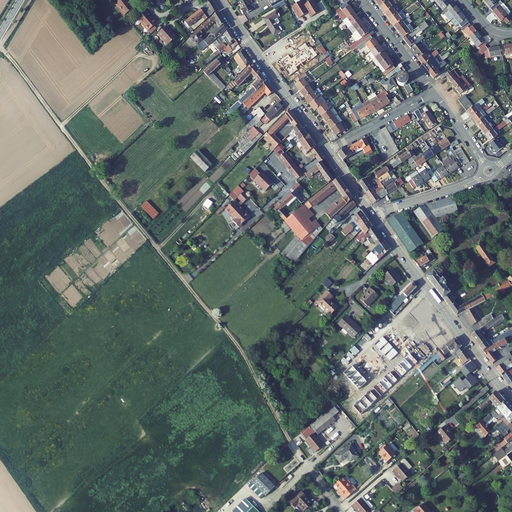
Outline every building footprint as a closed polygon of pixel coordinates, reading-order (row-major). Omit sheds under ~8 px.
[(120,0),(116,3),(116,4),(125,15),(134,8),(128,1),(129,0),(128,0),(120,0)] [(198,6),(200,9),(208,4),(206,0),(198,6)] [(254,10),(248,0),(243,0),(242,1),(246,8),(244,9),(247,14),(254,10)] [(315,0),(314,0),(306,5),(311,12),(313,17),(322,11),(315,0)] [(447,0),(437,0),(436,1),(444,10),(451,5),(449,2),(447,0)] [(495,0),(487,0),(485,2),(493,12),(500,6),(495,0)] [(213,14),(217,11),(212,1),(208,4),(200,9),(203,12),(206,10),(209,14),(212,13),(213,14)] [(294,6),(302,18),(311,12),(306,5),(303,1),(294,6)] [(389,1),(381,7),(386,13),(394,7),(389,1)] [(348,18),(356,12),(351,6),(350,6),(348,3),(346,5),(341,9),(348,18)] [(509,11),(503,4),(500,6),(493,12),(501,22),(504,20),(508,24),(511,20),(508,15),(510,14),(509,11)] [(453,8),(451,5),(444,10),(442,12),(445,15),(447,13),(449,11),(455,18),(462,12),(457,5),(453,8)] [(386,13),(391,20),(399,14),(394,7),(386,13)] [(205,20),(208,18),(204,14),(203,12),(200,9),(185,22),(189,27),(202,16),(205,20)] [(341,9),(338,11),(345,21),(348,18),(341,9)] [(279,10),(266,19),(277,35),(284,30),(280,24),(281,23),(282,21),(279,17),(282,16),(279,10)] [(391,20),(396,26),(408,17),(403,11),(399,14),(391,20)] [(449,11),(447,13),(452,20),(455,18),(449,11)] [(154,25),(158,22),(154,18),(153,19),(147,12),(139,19),(149,31),(154,25)] [(194,33),(190,36),(198,46),(200,44),(202,43),(204,41),(205,40),(200,35),(216,22),(220,28),(225,23),(218,12),(212,17),(201,26),(194,33)] [(360,19),(356,12),(348,18),(353,25),(360,19)] [(462,12),(455,18),(452,20),(457,26),(460,24),(463,28),(470,22),(467,19),(468,19),(462,12)] [(408,17),(396,26),(400,32),(411,23),(414,21),(412,17),(413,16),(412,14),(408,17)] [(360,19),(353,25),(357,31),(365,25),(360,19)] [(470,22),(463,28),(471,37),(478,32),(472,25),(470,22)] [(218,29),(222,34),(228,28),(225,23),(220,28),(218,29)] [(411,23),(400,32),(405,38),(416,30),(411,23)] [(171,30),(167,25),(158,34),(168,45),(176,38),(170,30),(171,30)] [(365,25),(357,31),(352,34),(357,41),(349,47),(352,51),(357,46),(372,35),(373,34),(371,31),(370,32),(365,25)] [(405,38),(411,46),(415,43),(412,39),(414,38),(413,37),(425,28),(422,25),(416,30),(405,38)] [(222,34),(218,29),(212,34),(215,39),(222,34)] [(223,39),(221,37),(219,39),(220,41),(222,44),(223,43),(225,42),(229,47),(229,46),(232,44),(230,42),(235,39),(229,30),(224,34),(226,37),(223,39)] [(484,38),(478,32),(471,37),(481,50),(486,46),(488,45),(483,39),(484,38)] [(205,40),(204,41),(208,45),(215,39),(212,34),(205,40)] [(367,44),(372,50),(379,45),(374,37),(374,38),(372,35),(357,46),(360,49),(367,44)] [(223,43),(230,51),(232,50),(229,46),(229,47),(225,42),(223,43)] [(418,54),(417,55),(420,58),(427,53),(428,52),(421,42),(413,48),(418,54)] [(220,53),(221,53),(225,50),(227,53),(230,51),(223,43),(222,44),(220,45),(219,47),(217,48),(218,50),(220,53)] [(284,43),(274,51),(277,55),(276,55),(283,65),(290,60),(283,50),(287,47),(284,43)] [(502,47),(503,55),(511,53),(511,44),(505,45),(505,46),(502,47)] [(379,45),(372,50),(372,51),(377,57),(384,51),(379,45)] [(503,55),(502,47),(502,46),(489,48),(486,46),(481,50),(477,54),(479,57),(486,52),(487,58),(491,58),(503,55)] [(208,63),(220,53),(218,50),(206,61),(208,63)] [(242,50),(234,57),(239,63),(244,70),(251,62),(242,50)] [(377,57),(381,64),(389,58),(384,51),(377,57)] [(432,60),(427,53),(420,58),(425,65),(432,60)] [(208,76),(221,92),(225,88),(218,80),(215,77),(214,78),(210,74),(212,73),(224,62),(220,57),(204,72),(207,76),(208,76)] [(389,74),(396,69),(394,65),(395,65),(389,58),(381,64),(389,74)] [(437,66),(432,60),(425,65),(430,72),(437,66)] [(430,72),(435,78),(440,74),(442,73),(440,70),(441,69),(440,68),(448,63),(445,60),(437,66),(430,72)] [(258,71),(252,64),(234,82),(233,81),(233,80),(230,83),(234,87),(236,85),(238,87),(251,74),(253,76),(255,78),(260,74),(258,71)] [(381,64),(378,66),(386,76),(388,75),(389,74),(381,64)] [(442,73),(440,74),(444,79),(447,76),(454,84),(461,78),(455,70),(452,72),(449,68),(442,73)] [(348,76),(345,71),(343,69),(340,72),(343,76),(344,75),(346,78),(348,76)] [(398,71),(396,69),(389,74),(388,75),(390,77),(398,71)] [(297,84),(302,90),(314,82),(307,72),(296,80),(298,83),(297,84)] [(255,78),(258,81),(252,86),(254,88),(226,113),(229,116),(243,103),(249,98),(256,91),(266,81),(260,74),(255,78)] [(402,85),(404,85),(406,85),(407,83),(408,82),(408,80),(408,79),(407,77),(406,76),(404,75),(403,75),(401,76),(399,76),(398,78),(398,79),(398,81),(398,83),(399,84),(401,85),(402,85)] [(461,78),(454,84),(453,84),(457,89),(468,81),(466,78),(464,76),(461,78)] [(385,79),(382,82),(389,90),(396,85),(391,79),(388,82),(385,79)] [(268,96),(274,91),(266,81),(256,91),(249,98),(243,103),(247,109),(265,92),(268,96)] [(302,90),(307,97),(319,88),(314,81),(314,82),(302,90)] [(469,83),(468,81),(457,89),(460,94),(466,89),(464,87),(469,83)] [(414,91),(411,84),(406,87),(409,94),(414,91)] [(319,88),(307,97),(312,104),(323,95),(325,94),(320,87),(319,88)] [(395,101),(388,91),(379,96),(384,107),(395,101)] [(323,95),(312,104),(317,110),(319,109),(328,101),(323,95)] [(468,111),(476,104),(472,98),(470,100),(466,95),(459,99),(468,111)] [(384,107),(379,96),(371,99),(373,103),(377,111),(384,107)] [(473,117),(481,112),(483,110),(481,106),(486,102),(484,99),(476,104),(468,111),(473,117)] [(319,109),(324,115),(336,106),(331,100),(328,101),(319,109)] [(269,121),(283,108),(278,103),(261,120),(266,124),(269,121)] [(355,112),(359,120),(362,118),(362,119),(370,115),(366,107),(364,103),(353,109),(355,112)] [(377,111),(373,103),(366,107),(370,115),(377,111)] [(324,115),(328,122),(339,113),(340,113),(336,106),(324,115)] [(262,119),(261,118),(265,115),(259,108),(255,111),(254,110),(251,113),(254,116),(257,113),(258,115),(239,133),(242,137),(248,132),(253,127),(260,120),(262,119)] [(430,110),(423,114),(419,109),(415,111),(420,119),(425,116),(431,126),(438,122),(430,110)] [(497,109),(489,115),(491,117),(499,111),(497,109)] [(293,124),(297,120),(289,111),(285,115),(269,131),(264,136),(269,141),(275,136),(273,134),(289,119),(293,124)] [(485,118),(481,112),(473,117),(477,124),(485,118)] [(339,113),(328,122),(333,128),(344,120),(339,113)] [(409,114),(387,126),(391,132),(417,118),(416,115),(411,117),(409,114)] [(485,118),(477,124),(481,130),(489,124),(485,118)] [(258,127),(259,128),(263,124),(260,120),(253,127),(255,129),(258,127)] [(349,127),(344,120),(333,128),(338,135),(349,127)] [(494,131),(486,137),(491,142),(498,137),(496,133),(500,130),(511,123),(509,120),(494,131)] [(304,129),(300,124),(295,128),(292,131),(289,134),(290,136),(294,134),(295,136),(304,129)] [(486,137),(494,131),(492,127),(489,124),(481,130),(486,137)] [(400,150),(391,132),(387,126),(380,130),(394,154),(400,150)] [(251,142),(259,133),(255,129),(253,127),(248,132),(251,135),(247,138),(251,142)] [(290,142),(293,147),(297,144),(308,135),(304,129),(295,136),(290,142)] [(242,151),(245,154),(263,135),(260,132),(259,133),(251,142),(247,138),(251,135),(248,132),(242,137),(238,142),(241,145),(242,144),(243,145),(240,149),(242,151)] [(302,147),(307,154),(311,151),(316,158),(321,154),(308,135),(297,144),(300,148),(302,147)] [(257,143),(262,148),(269,141),(264,136),(257,143)] [(273,145),(269,149),(272,152),(273,150),(278,146),(280,143),(281,142),(279,139),(275,136),(269,141),(273,145)] [(340,152),(345,160),(353,154),(352,153),(364,147),(368,155),(374,152),(367,137),(340,152)] [(443,149),(451,143),(447,137),(441,142),(438,138),(436,140),(443,149)] [(505,147),(498,138),(489,145),(494,152),(496,153),(505,147)] [(443,149),(436,140),(434,141),(436,145),(431,148),(435,154),(436,153),(443,149)] [(464,164),(470,160),(459,143),(453,147),(454,148),(464,164)] [(273,150),(276,154),(282,150),(278,146),(273,150)] [(427,159),(435,154),(431,148),(423,154),(427,159)] [(450,173),(464,164),(454,148),(451,149),(454,153),(442,162),(444,165),(450,173)] [(191,157),(205,172),(212,165),(198,150),(191,157)] [(393,165),(395,168),(408,159),(413,156),(412,155),(410,150),(397,160),(398,161),(393,165)] [(233,161),(236,163),(245,154),(242,151),(233,161)] [(222,159),(224,161),(231,154),(229,152),(222,159)] [(258,158),(262,162),(263,161),(269,155),(265,152),(258,158)] [(285,153),(279,158),(293,175),(299,171),(285,153),(285,154),(285,153)] [(419,165),(426,160),(427,159),(423,154),(417,157),(415,153),(412,155),(413,156),(419,165)] [(318,161),(320,163),(321,162),(325,159),(321,154),(316,158),(318,161)] [(419,165),(413,156),(408,159),(414,168),(416,167),(419,165)] [(326,179),(329,183),(333,179),(331,175),(321,162),(320,163),(305,174),(307,177),(308,178),(319,170),(326,179)] [(442,162),(432,169),(434,172),(444,165),(442,162)] [(420,172),(425,180),(432,176),(436,181),(439,179),(434,172),(432,169),(429,164),(426,166),(425,164),(418,169),(420,172)] [(444,165),(434,172),(439,179),(442,177),(443,178),(450,173),(444,165)] [(376,177),(372,179),(374,183),(372,184),(373,186),(386,179),(384,176),(389,172),(391,171),(388,166),(376,173),(379,177),(377,178),(376,177)] [(249,175),(265,191),(273,183),(267,177),(262,172),(260,174),(255,169),(249,175)] [(398,187),(402,185),(398,179),(396,175),(397,174),(394,169),(391,171),(389,172),(393,178),(384,184),(389,193),(398,187)] [(420,172),(418,169),(407,177),(409,179),(420,172)] [(295,177),(297,180),(302,176),(301,173),(299,171),(293,175),(295,177)] [(375,202),(389,193),(384,184),(393,178),(389,172),(384,176),(386,179),(373,186),(367,191),(375,202)] [(425,180),(420,172),(409,179),(415,188),(425,180)] [(296,180),(298,183),(307,177),(305,174),(302,176),(297,180),(296,180)] [(367,191),(373,186),(372,184),(374,183),(372,179),(369,176),(361,182),(367,191)] [(304,205),(309,210),(336,188),(341,194),(347,190),(338,178),(333,182),(305,204),(304,205)] [(290,190),(289,191),(294,197),(295,197),(297,198),(301,204),(305,201),(298,194),(304,189),(298,183),(290,190)] [(498,200),(488,186),(482,188),(493,203),(498,200)] [(289,191),(278,202),(279,204),(276,207),(273,210),(274,211),(275,210),(285,221),(289,217),(288,216),(282,209),(287,205),(294,197),(289,191)] [(238,198),(243,203),(249,197),(244,192),(238,198)] [(349,194),(343,198),(326,214),(331,219),(331,218),(352,200),(353,199),(349,194)] [(427,203),(437,217),(459,211),(454,195),(427,203)] [(287,205),(288,206),(297,198),(295,197),(294,197),(287,205)] [(211,212),(215,208),(211,204),(207,200),(203,205),(208,209),(211,212)] [(233,221),(239,227),(242,225),(242,224),(250,216),(246,212),(245,213),(239,207),(240,206),(235,200),(227,207),(227,209),(231,213),(230,214),(235,219),(233,221)] [(141,206),(154,219),(159,214),(147,201),(141,206)] [(356,205),(352,201),(337,214),(341,218),(356,205)] [(437,217),(427,203),(419,209),(437,235),(445,229),(437,217)] [(315,221),(313,223),(308,218),(313,215),(309,210),(304,205),(303,206),(295,213),(293,214),(289,217),(285,221),(291,229),(297,236),(302,241),(301,241),(308,247),(322,229),(320,226),(315,221)] [(341,232),(345,236),(353,229),(357,225),(365,217),(361,211),(359,208),(358,208),(353,214),(355,216),(353,219),(353,220),(341,232)] [(387,220),(410,252),(424,243),(402,212),(396,214),(387,220)] [(352,234),(355,236),(361,230),(369,222),(365,217),(357,225),(359,227),(355,230),(352,234)] [(280,225),(287,233),(291,229),(285,221),(280,225)] [(363,232),(357,239),(357,240),(359,242),(360,241),(365,235),(373,227),(369,222),(361,230),(363,232)] [(367,239),(371,244),(373,244),(375,243),(376,244),(381,240),(373,227),(365,235),(360,241),(361,244),(367,239)] [(326,240),(329,243),(334,239),(335,237),(332,235),(326,240)] [(302,241),(297,236),(281,255),(293,265),(308,247),(301,241),(302,241)] [(352,250),(359,242),(357,240),(350,248),(352,250)] [(497,261),(482,240),(476,244),(491,265),(497,261)] [(389,250),(383,243),(378,247),(366,258),(373,265),(389,250)] [(421,252),(414,257),(420,266),(432,258),(428,252),(423,255),(421,252)] [(383,276),(391,287),(401,280),(398,276),(397,276),(395,273),(392,269),(383,276)] [(427,275),(434,284),(442,279),(434,270),(427,275)] [(508,279),(461,305),(455,297),(453,295),(455,294),(445,283),(446,283),(447,283),(447,282),(447,281),(446,281),(445,281),(447,279),(445,276),(442,279),(434,284),(445,299),(457,315),(465,311),(474,305),(511,284),(511,274),(507,277),(508,279)] [(397,300),(401,304),(407,297),(417,287),(413,282),(397,300)] [(361,300),(368,307),(379,296),(370,288),(367,291),(368,292),(361,300)] [(331,315),(338,308),(330,300),(333,296),(327,291),(317,302),(331,315)] [(407,304),(406,308),(409,311),(416,304),(420,301),(424,297),(419,291),(407,304)] [(433,308),(424,297),(420,301),(425,308),(421,312),(419,313),(423,317),(433,308)] [(393,304),(398,308),(401,304),(397,300),(394,303),(393,304)] [(420,301),(416,304),(421,312),(425,308),(420,301)] [(474,305),(465,311),(472,323),(479,319),(483,326),(496,316),(493,311),(481,318),(474,305)] [(431,352),(418,338),(434,322),(438,326),(443,322),(435,312),(413,333),(414,334),(394,353),(403,363),(412,354),(413,353),(421,361),(431,352)] [(476,340),(483,336),(486,335),(484,331),(494,325),(495,326),(506,318),(502,313),(496,316),(483,326),(472,333),(471,334),(476,340)] [(342,327),(354,338),(361,331),(353,323),(353,322),(346,315),(344,317),(339,322),(338,324),(341,327),(342,327)] [(444,335),(450,331),(443,322),(438,326),(444,335)] [(479,344),(483,349),(493,342),(495,342),(504,338),(511,333),(511,328),(493,339),(492,337),(485,340),(479,344)] [(399,336),(404,341),(407,339),(402,333),(399,336)] [(455,352),(462,347),(455,338),(446,346),(437,353),(443,361),(447,358),(445,355),(447,354),(446,353),(450,350),(450,351),(452,349),(454,352),(455,352)] [(493,342),(483,349),(492,361),(497,358),(493,351),(507,343),(504,338),(495,342),(493,342)] [(461,365),(462,365),(465,363),(470,359),(464,350),(455,357),(461,365)] [(387,394),(420,362),(412,354),(403,363),(394,353),(394,352),(369,376),(379,386),(387,394)] [(453,359),(459,367),(461,365),(455,357),(453,359)] [(498,358),(497,358),(492,361),(497,366),(501,363),(498,358)] [(501,372),(502,372),(511,365),(511,364),(511,358),(508,360),(508,359),(507,360),(501,363),(497,366),(501,372)] [(466,387),(468,389),(478,381),(474,376),(472,378),(469,374),(477,367),(472,361),(460,371),(467,378),(462,382),(459,378),(453,383),(460,392),(466,387)] [(343,367),(338,362),(334,367),(339,371),(340,372),(344,367),(343,367)] [(502,373),(509,382),(511,380),(511,368),(511,367),(502,373)] [(369,376),(368,375),(367,376),(364,379),(362,381),(359,384),(357,386),(354,388),(352,391),(349,393),(347,395),(341,400),(352,412),(379,386),(369,376)] [(447,382),(452,378),(450,375),(440,383),(443,386),(447,382)] [(436,395),(445,388),(444,387),(443,386),(440,383),(432,390),(436,395)] [(498,409),(506,401),(497,392),(482,405),(480,405),(478,406),(482,410),(490,403),(491,401),(497,408),(498,409)] [(477,426),(480,429),(486,436),(491,432),(486,427),(485,425),(491,419),(494,417),(497,421),(496,422),(499,425),(500,424),(511,413),(511,408),(506,401),(498,409),(497,408),(477,426)] [(320,433),(342,416),(334,406),(312,423),(320,433)] [(511,424),(510,423),(511,421),(511,413),(500,424),(504,428),(505,427),(506,429),(508,427),(511,431),(511,430),(511,424)] [(496,422),(497,421),(494,417),(491,419),(485,425),(486,427),(493,421),(494,422),(495,422),(496,422)] [(316,432),(318,435),(320,433),(312,423),(301,433),(306,440),(305,440),(315,453),(324,446),(314,434),(316,432)] [(436,434),(439,437),(440,436),(447,444),(455,437),(448,429),(449,428),(446,424),(436,434)] [(496,449),(498,451),(501,448),(508,443),(511,440),(511,439),(511,432),(511,433),(504,439),(505,440),(498,445),(499,446),(496,449)] [(387,463),(395,455),(393,453),(397,449),(391,443),(388,446),(387,445),(386,446),(380,452),(379,452),(385,459),(384,460),(387,463)] [(511,444),(504,451),(501,448),(498,451),(492,455),(491,456),(492,458),(495,456),(498,462),(507,455),(511,451),(511,444)] [(351,461),(358,457),(356,453),(351,445),(335,455),(340,463),(348,457),(351,461)] [(498,462),(504,469),(511,463),(511,462),(507,455),(498,462)] [(340,463),(343,467),(351,461),(348,457),(340,463)] [(403,481),(411,474),(408,470),(412,467),(405,459),(406,459),(404,458),(404,459),(401,461),(402,463),(393,471),(398,477),(399,477),(400,478),(403,481)] [(423,471),(432,464),(430,462),(422,468),(423,471)] [(252,482),(265,496),(275,486),(262,473),(252,482)] [(343,478),(333,486),(334,487),(334,488),(335,489),(336,490),(337,490),(338,490),(339,489),(341,491),(340,492),(343,495),(342,496),(345,499),(356,490),(348,480),(346,482),(343,478)] [(392,489),(396,495),(403,489),(398,483),(392,489)] [(399,498),(408,491),(405,488),(403,489),(396,495),(399,498)] [(304,511),(312,504),(301,492),(291,502),(295,507),(295,508),(298,511),(300,511),(303,510),(304,511)] [(356,509),(358,511),(368,511),(371,510),(370,510),(372,508),(372,506),(368,502),(367,501),(365,503),(361,499),(361,498),(352,507),(355,510),(356,509)]
